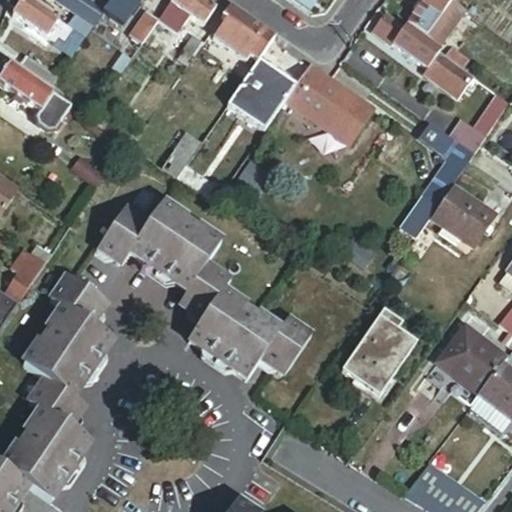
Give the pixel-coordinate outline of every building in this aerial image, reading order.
[(66,32),(19,0),(11,0),(8,9),(16,14),(11,21),(22,29),(42,43),(52,50),(56,44),(62,49),(71,36),(66,32)] [(105,11),(88,0),(44,0),(44,1),(73,21),(66,32),(71,36),(83,44),(105,11)] [(113,0),(107,9),(126,22),(137,5),(140,0),(113,0)] [(216,4),(211,0),(174,0),(172,4),(191,17),(205,27),(214,15),(210,12),(216,4)] [(316,6),(307,0),(287,0),(309,15),(316,6)] [(463,22),(467,17),(444,0),(426,0),(407,26),(437,48),(458,19),(463,22)] [(172,4),(167,11),(186,25),(191,17),(172,4)] [(186,25),(167,11),(158,25),(177,38),(186,25)] [(248,61),(265,38),(233,15),(212,43),(245,67),(248,61)] [(140,51),(158,25),(146,17),(128,43),(140,51)] [(454,69),(396,26),(384,41),(392,47),(391,49),(425,74),(427,72),(443,84),(454,69)] [(39,47),(42,43),(22,29),(19,33),(39,47)] [(273,44),(265,38),(248,61),(256,67),(258,64),(261,60),(273,44)] [(183,55),(193,62),(202,49),(192,42),(183,55)] [(297,86),(261,60),(258,64),(294,90),(297,86)] [(15,74),(47,96),(56,83),(23,61),(15,74)] [(294,90),(258,64),(256,67),(225,109),(261,135),(283,105),(294,90)] [(456,103),(472,82),(454,69),(443,84),(427,72),(425,74),(422,78),(456,103)] [(66,115),(69,110),(47,96),(15,74),(8,70),(0,82),(0,91),(39,117),(40,118),(45,111),(49,114),(57,119),(62,112),(66,115)] [(391,130),(308,70),(297,86),(294,90),(283,105),(365,165),(391,130)] [(472,133),(461,125),(448,143),(451,146),(472,160),(507,107),(495,99),(472,133)] [(71,111),(69,110),(66,115),(62,112),(57,119),(49,114),(45,121),(40,118),(39,117),(35,122),(37,130),(46,137),(55,135),(71,111)] [(45,121),(49,114),(45,111),(40,118),(45,121)] [(95,115),(89,124),(115,141),(126,149),(130,151),(130,150),(134,145),(136,142),(95,115)] [(175,183),(200,147),(186,137),(161,172),(175,183)] [(115,164),(126,149),(115,141),(105,156),(115,164)] [(450,192),(472,160),(451,146),(440,162),(447,167),(409,223),(418,229),(432,209),(436,212),(450,192)] [(210,207),(220,193),(195,175),(185,189),(210,207)] [(0,220),(16,196),(0,185),(0,220)] [(450,192),(436,212),(436,213),(429,223),(440,231),(460,244),(472,253),(493,222),(450,192)] [(121,270),(128,258),(186,297),(179,308),(202,324),(187,347),(246,386),(260,364),(284,379),(310,340),(286,324),(279,335),(256,320),(254,323),(243,316),(245,313),(222,298),(229,286),(205,269),(219,247),(196,232),(194,235),(184,228),(186,224),(162,208),(147,230),(123,214),(97,254),(121,270)] [(455,250),(460,244),(440,231),(436,237),(455,250)] [(13,305),(18,309),(44,270),(25,257),(12,276),(19,280),(9,295),(16,300),(13,305)] [(511,281),(507,277),(498,289),(511,299),(511,281)] [(50,306),(61,314),(46,337),(48,338),(41,349),(38,348),(22,371),(44,385),(28,409),(39,416),(24,440),(26,441),(19,452),(17,450),(1,474),(0,473),(0,511),(13,511),(27,492),(50,507),(89,449),(68,435),(83,411),(72,404),(111,346),(90,332),(106,308),(66,282),(50,306)] [(0,313),(8,302),(0,296),(0,313)] [(0,334),(18,309),(13,305),(8,302),(0,313),(0,334)] [(511,313),(499,330),(511,340),(511,313)] [(381,319),(342,376),(379,402),(418,344),(381,319)] [(503,371),(507,365),(466,334),(438,371),(453,383),(456,379),(481,398),(503,371)] [(471,412),(479,401),(481,398),(456,379),(453,383),(438,371),(428,385),(442,396),(445,392),(471,412)] [(481,398),(479,401),(511,425),(511,377),(503,371),(481,398)] [(423,511),(479,511),(484,507),(427,471),(404,501),(423,511)]
